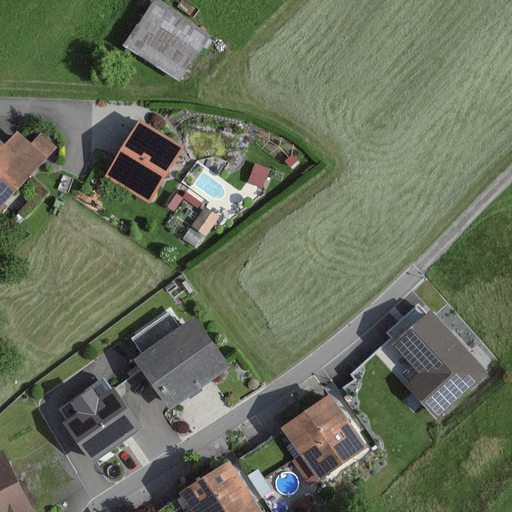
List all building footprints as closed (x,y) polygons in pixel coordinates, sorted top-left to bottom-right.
[(182,83),(213,36),(157,0),(139,0),(131,13),(142,20),(125,46),(182,83)] [(151,205),(186,147),(141,120),(106,178),(151,205)] [(7,145),(0,139),(0,215),(8,207),(5,204),(26,181),(38,192),(20,213),(25,218),(49,193),(30,176),(56,148),(42,134),(32,144),(19,132),(7,145)] [(270,169),(255,164),(248,184),(263,189),(270,169)] [(203,204),(187,193),(183,198),(199,210),(203,204)] [(184,199),(177,194),(167,208),(175,213),(184,199)] [(220,217),(205,207),(192,227),(207,237),(220,217)] [(203,237),(191,229),(184,240),(196,248),(203,237)] [(491,374),(434,311),(395,346),(420,374),(407,386),(438,421),(491,374)] [(181,328),(170,313),(132,340),(143,355),(135,361),(171,411),(232,367),(196,317),(181,328)] [(145,428),(116,388),(101,398),(94,389),(74,403),(80,412),(65,423),(93,464),(145,428)] [(283,429),(301,455),(350,421),(332,396),(283,429)] [(301,455),(292,461),(310,486),(318,480),(320,482),(369,449),(350,421),(301,455)] [(36,511),(5,450),(0,452),(0,511),(36,511)] [(188,511),(213,511),(249,489),(231,462),(181,493),(192,510),(188,511)] [(273,492),(258,470),(248,476),(263,498),(273,492)] [(263,511),(249,489),(213,511),(263,511)] [(307,497),(292,507),(295,511),(306,511),(314,507),(307,497)]
